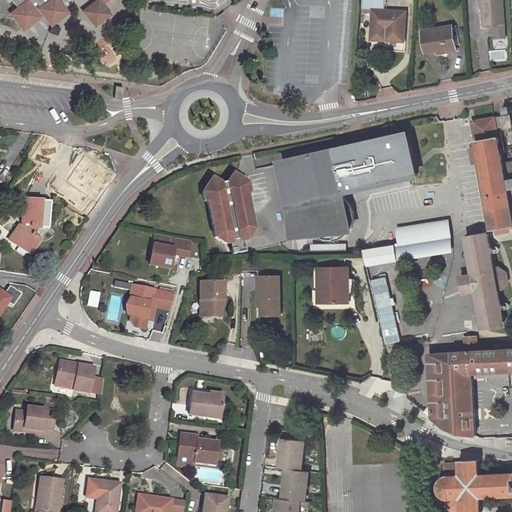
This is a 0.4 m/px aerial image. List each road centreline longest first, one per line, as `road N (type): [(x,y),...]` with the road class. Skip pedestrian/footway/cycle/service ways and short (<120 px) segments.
road 1 (residential): [(265,377),(327,389),(452,444),(511,456)]
road 2 (tertiary): [(511,83),(320,121)]
road 3 (residential): [(164,359),(155,447),(146,459),(68,452)]
road 4 (tertiary): [(40,312),(141,172)]
road 5 (residential): [(249,511),(265,377)]
road 6 (residential): [(164,359),(94,340),(40,312)]
road 7 (residential): [(0,122),(98,127),(120,110)]
road 8 (residential): [(120,110),(79,92),(0,82)]
